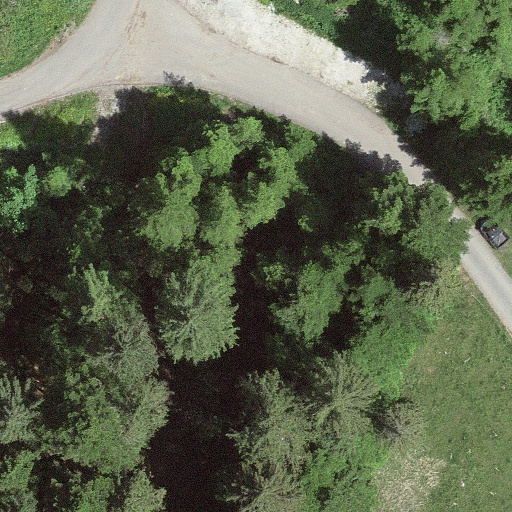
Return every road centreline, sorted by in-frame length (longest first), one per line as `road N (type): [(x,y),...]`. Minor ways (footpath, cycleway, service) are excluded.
road 1 (unclassified): [(123,21),(355,134),(399,166),(511,307)]
road 2 (unclassified): [(123,21),(76,62),(0,96)]
